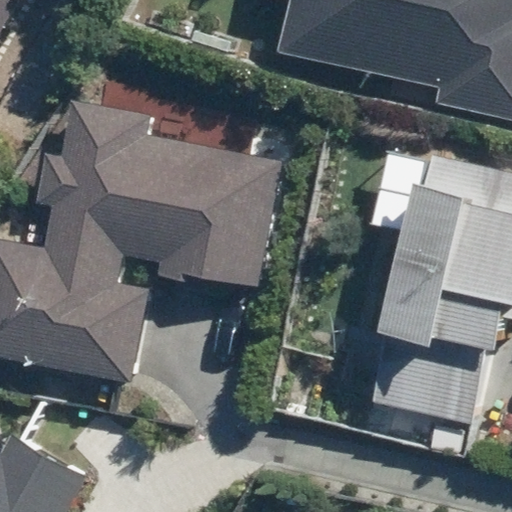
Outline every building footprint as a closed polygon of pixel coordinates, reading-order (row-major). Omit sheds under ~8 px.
[(0,0),(0,23),(11,0),(0,0)] [(511,0),(277,0),(296,4),(286,51),(441,83),(436,105),(511,120),(511,0)] [(0,376),(129,398),(151,273),(265,292),(289,157),(152,133),(156,106),(78,93),(67,153),(42,149),(33,202),(56,206),(50,242),(0,233),(0,376)] [(511,169),(395,146),(382,207),(404,212),(381,328),(511,353),(511,169)] [(0,511),(77,511),(98,477),(15,427),(0,451),(0,511)]
